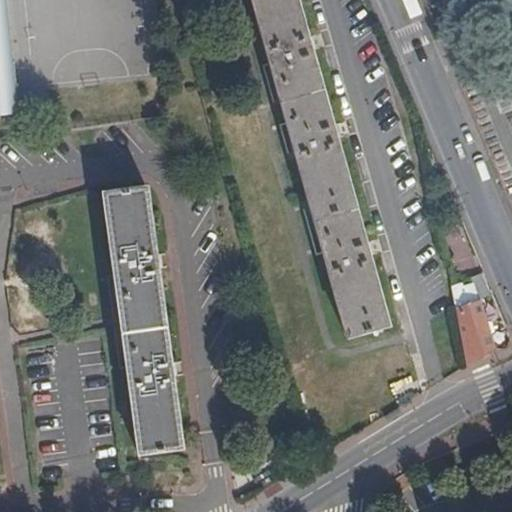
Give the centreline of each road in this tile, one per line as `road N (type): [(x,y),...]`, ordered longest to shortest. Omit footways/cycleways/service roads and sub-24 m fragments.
road 1 (unclassified): [(395,0),(511,284)]
road 2 (secondary): [(511,379),(438,412),(353,466)]
